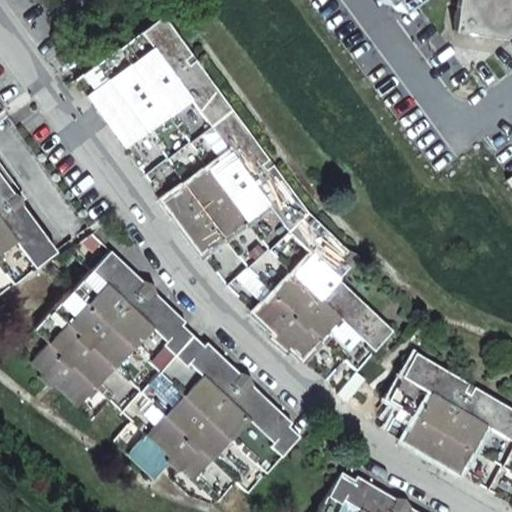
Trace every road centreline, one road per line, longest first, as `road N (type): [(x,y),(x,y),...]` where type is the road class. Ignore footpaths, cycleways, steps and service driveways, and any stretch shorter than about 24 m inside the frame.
road 1 (residential): [(0,19),(207,304),(349,437),(486,511)]
road 2 (residential): [(361,0),(460,132),(511,98)]
